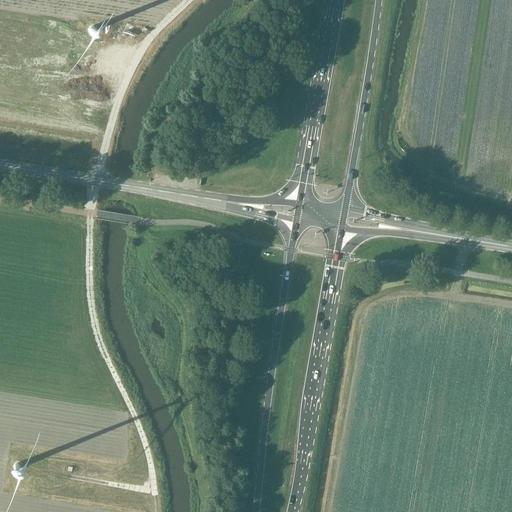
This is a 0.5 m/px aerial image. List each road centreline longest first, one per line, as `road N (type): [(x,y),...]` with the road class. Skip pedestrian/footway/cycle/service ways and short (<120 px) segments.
road 1 (primary): [(297,213),(255,511)]
road 2 (tertiary): [(297,213),(0,165)]
road 3 (primary): [(292,511),(343,219)]
road 4 (primary): [(343,219),(378,0)]
road 5 (primary): [(335,0),(297,213)]
road 6 (tertiary): [(511,247),(343,219)]
